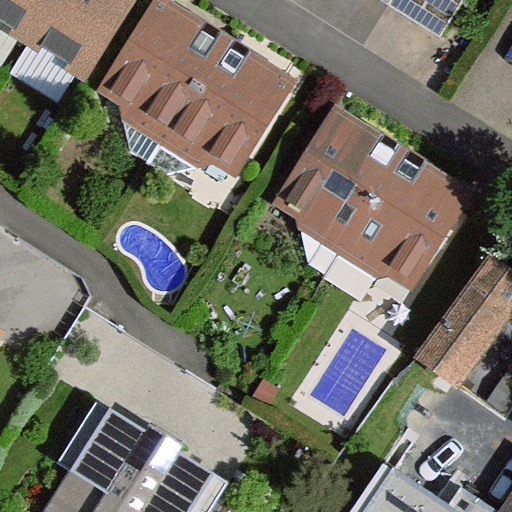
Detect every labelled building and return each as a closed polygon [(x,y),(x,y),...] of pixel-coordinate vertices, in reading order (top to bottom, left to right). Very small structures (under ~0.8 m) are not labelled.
[(55,0),(0,0),(0,18),(31,38),(55,0)] [(131,0),(55,0),(31,38),(85,73),(131,0)] [(299,80),(177,0),(160,0),(102,89),(235,176),(299,80)] [(432,0),(396,0),(392,7),(417,24),(432,0)] [(466,0),(432,0),(417,24),(442,40),(466,0)] [(476,200),(341,113),(280,206),(414,294),(476,200)] [(511,319),(511,270),(495,258),(415,369),(456,398),(511,319)] [(199,511),(223,471),(115,410),(56,511),(199,511)]
